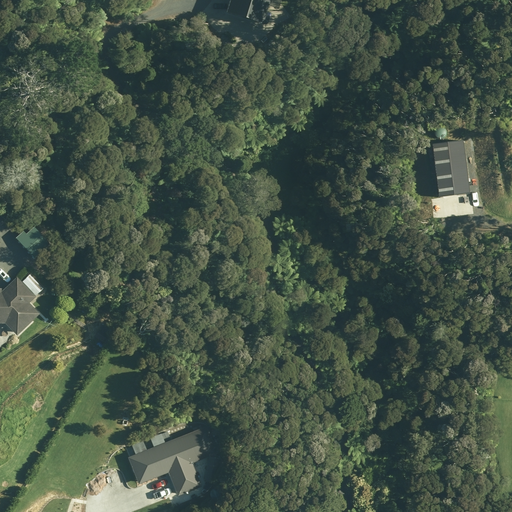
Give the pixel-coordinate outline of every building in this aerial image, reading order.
[(268,0),(229,0),(225,15),(260,26),(268,0)] [(39,250),(26,236),(14,247),(27,261),(39,250)] [(31,275),(22,284),(16,278),(0,293),(0,323),(5,324),(17,336),(40,313),(29,302),(34,297),(44,288),(31,275)] [(115,330),(106,323),(97,338),(105,344),(115,330)] [(215,455),(205,429),(128,459),(139,485),(168,473),(178,496),(202,487),(193,464),(215,455)] [(201,511),(213,506),(209,497),(196,503),(200,511),(201,511)]
